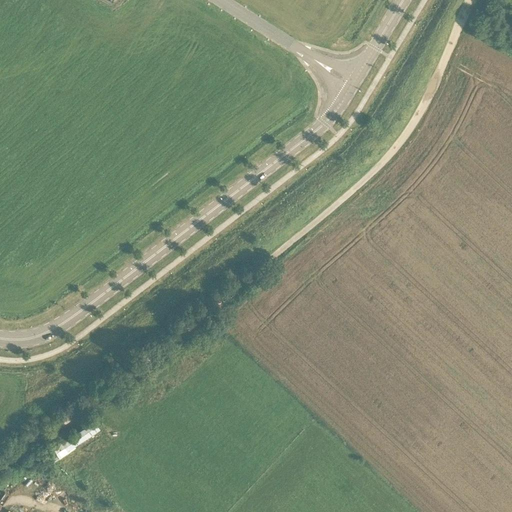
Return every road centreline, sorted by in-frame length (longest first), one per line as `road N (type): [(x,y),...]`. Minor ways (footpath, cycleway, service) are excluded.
road 1 (track): [(0,464),(178,337),(375,171),(423,109),(472,0)]
road 2 (tertiary): [(0,339),(32,339),(80,313),(324,124),(352,85)]
road 3 (unclassified): [(220,0),(352,85)]
